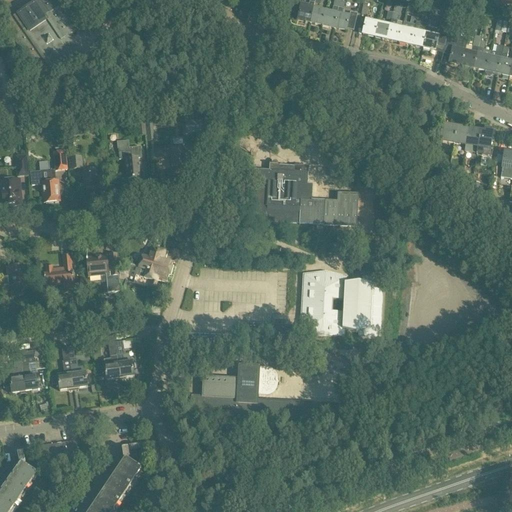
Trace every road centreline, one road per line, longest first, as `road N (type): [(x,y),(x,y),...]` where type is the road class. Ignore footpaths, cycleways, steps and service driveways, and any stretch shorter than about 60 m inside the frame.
road 1 (track): [(511,270),(250,35)]
road 2 (residential): [(511,119),(453,84),(250,35)]
road 3 (residential): [(0,233),(200,214)]
road 4 (residential): [(200,214),(250,35)]
road 5 (residential): [(167,327),(0,346)]
road 6 (secondary): [(511,466),(379,511)]
